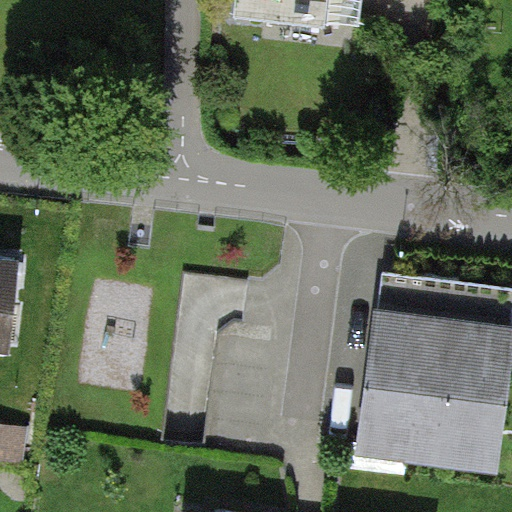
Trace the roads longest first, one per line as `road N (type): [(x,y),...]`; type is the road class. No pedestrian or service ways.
road 1 (residential): [(181,182),(511,219)]
road 2 (residential): [(0,162),(181,182)]
road 3 (residential): [(186,0),(181,182)]
